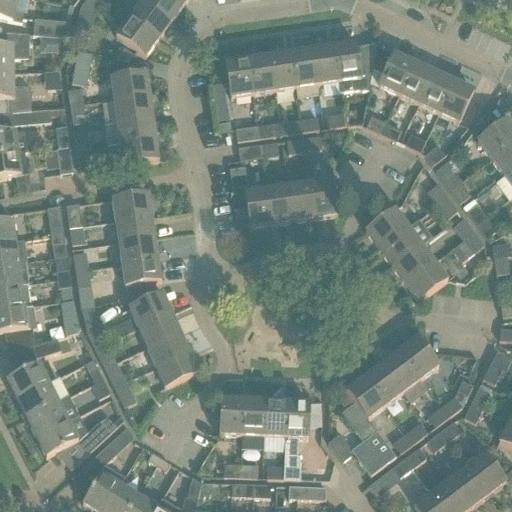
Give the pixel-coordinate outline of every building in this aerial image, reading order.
[(0,0),(0,23),(21,28),(23,17),(16,16),(18,0),(0,0)] [(92,19),(103,4),(97,0),(88,0),(81,11),(92,19)] [(171,27),(183,9),(170,0),(145,0),(141,5),(171,27)] [(170,0),(183,9),(190,0),(170,0)] [(158,44),(171,27),(141,5),(129,23),(158,44)] [(145,62),(158,44),(129,23),(115,41),(145,62)] [(62,42),(66,42),(69,27),(33,25),(32,40),(53,41),(62,42)] [(0,79),(13,79),(12,65),(29,64),(28,39),(4,38),(5,52),(0,52),(0,79)] [(62,42),(53,41),(54,57),(63,57),(62,42)] [(355,48),(333,51),(338,87),(340,96),(352,95),(360,95),(368,95),(372,72),(376,51),(377,48),(356,51),(355,48)] [(317,90),(338,87),(333,51),(311,55),(317,90)] [(372,72),(372,74),(384,79),(378,91),(397,99),(412,67),(393,59),(376,51),(372,72)] [(296,93),(317,90),(311,55),(291,58),(296,93)] [(76,56),(71,87),(85,89),(90,58),(76,56)] [(274,97),(296,93),(291,58),(269,61),(274,97)] [(253,100),(274,97),(269,61),(248,64),(253,100)] [(250,100),(253,100),(248,64),(225,67),(230,103),(250,100)] [(418,109),(432,77),(412,67),(397,99),(418,109)] [(437,118),(452,86),(432,77),(418,109),(437,118)] [(31,91),(13,92),(13,79),(0,79),(0,104),(6,104),(7,119),(11,118),(32,117),(31,108),(31,91)] [(113,107),(149,101),(146,79),(110,84),(113,105),(113,107)] [(458,128),(473,96),(452,86),(437,118),(458,128)] [(72,95),(67,96),(70,113),(82,111),(81,98),(80,94),(72,95)] [(116,128),(152,122),(149,101),(113,107),(116,128)] [(45,107),(31,108),(32,117),(38,116),(45,115),(45,107)] [(85,127),(82,111),(70,113),(72,129),(85,127)] [(39,129),(50,128),(49,115),(45,115),(38,116),(32,117),(11,118),(13,131),(39,129)] [(57,116),(57,132),(34,132),(34,143),(57,144),(57,133),(69,133),(69,116),(57,116)] [(326,121),(328,132),(328,134),(345,131),(343,119),(335,119),(326,121)] [(380,140),(386,128),(370,121),(365,133),(380,140)] [(119,148),(155,143),(152,122),(116,128),(119,148)] [(307,124),(299,125),(301,138),(319,135),(319,133),(317,122),(307,124)] [(288,126),(285,127),(286,140),(301,138),(299,125),(298,125),(288,126)] [(476,147),(490,164),(511,147),(511,133),(506,125),(490,137),(476,147)] [(229,126),(217,128),(217,130),(218,135),(230,134),(229,126)] [(259,144),(279,141),(277,128),(257,131),(259,144)] [(395,147),(401,135),(386,128),(380,140),(395,147)] [(257,131),(235,134),(237,147),(259,144),(257,131)] [(0,159),(23,157),(27,157),(24,135),(0,138),(0,159)] [(76,154),(88,152),(86,137),(74,139),(76,154)] [(420,158),(420,157),(425,147),(424,146),(410,139),(404,151),(420,158)] [(322,153),(320,141),(304,144),(305,156),(322,153)] [(123,171),(158,166),(155,143),(119,148),(123,171)] [(288,159),(305,156),(304,144),(287,146),(288,159)] [(503,182),(511,175),(511,147),(490,164),(503,182)] [(262,163),(278,160),(277,148),(260,150),(262,163)] [(259,163),(262,163),(260,150),(238,153),(240,166),(259,163)] [(424,160),(424,161),(428,167),(431,171),(445,161),(444,160),(441,157),(437,151),(424,160)] [(56,154),(60,180),(72,178),(69,152),(56,154)] [(79,177),(92,176),(88,152),(76,154),(79,177)] [(23,157),(0,159),(0,183),(21,181),(20,180),(27,179),(24,159),(24,158),(23,157)] [(439,182),(450,195),(456,190),(460,188),(449,174),(439,182)] [(511,175),(503,182),(511,193),(511,175)] [(331,185),(310,188),(315,224),(336,221),(331,185)] [(310,188),(288,191),(294,227),(315,224),(310,188)] [(460,208),(470,201),(460,188),(456,190),(450,195),(460,208)] [(437,189),(426,196),(428,199),(429,199),(438,211),(448,204),(439,191),(437,189)] [(267,194),(273,230),(294,227),(288,191),(267,194)] [(246,211),(247,216),(248,223),(250,233),(273,230),(267,194),(244,197),(246,211)] [(115,228),(151,223),(147,200),(112,205),(115,226),(115,228)] [(448,224),(458,217),(448,204),(438,211),(448,224)] [(476,208),(465,216),(476,230),(486,222),(476,208)] [(68,231),(81,230),(78,210),(66,211),(68,231)] [(246,211),(234,213),(235,217),(236,225),(248,223),(247,216),(246,211)] [(51,242),(63,240),(59,212),(47,213),(51,242)] [(379,255),(408,234),(394,215),(365,237),(379,255)] [(22,222),(21,235),(34,237),(36,224),(22,222)] [(496,235),(486,222),(476,230),(485,243),(486,242),(496,235)] [(118,247),(118,250),(154,244),(151,223),(115,228),(118,247)] [(0,248),(15,247),(11,225),(0,226),(0,248)] [(463,226),(454,233),(463,244),(473,237),(464,225),(463,226)] [(71,250),(84,248),(81,230),(68,231),(71,250)] [(91,245),(111,245),(111,232),(92,232),(91,245)] [(408,234),(379,255),(392,273),(422,251),(408,234)] [(463,244),(451,253),(461,267),(474,258),(483,251),(475,239),(473,237),(463,244)] [(54,263),(66,261),(63,240),(51,242),(54,263)] [(121,270),(157,265),(154,244),(118,250),(121,270)] [(0,271),(18,268),(25,267),(26,267),(23,246),(15,247),(0,248),(0,271)] [(506,261),(510,261),(508,247),(491,250),(493,264),(506,262),(506,261)] [(392,273),(406,291),(435,269),(422,251),(392,273)] [(75,277),(89,275),(86,257),(72,259),(75,277)] [(57,285),(69,283),(66,261),(54,263),(57,285)] [(496,280),(508,278),(506,262),(493,264),(496,280)] [(124,292),(160,287),(157,265),(121,270),(124,292)] [(18,268),(0,271),(0,293),(27,289),(28,289),(25,267),(18,268)] [(447,285),(435,269),(406,291),(418,307),(434,295),(447,285)] [(77,293),(91,290),(89,275),(75,277),(77,293)] [(62,306),(72,305),(69,283),(57,285),(58,293),(60,292),(62,306)] [(500,307),(511,304),(511,303),(510,288),(497,290),(499,303),(500,307)] [(0,315),(30,311),(27,289),(0,293),(0,315)] [(138,335),(171,320),(162,298),(129,313),(138,335)] [(502,323),(511,321),(511,304),(500,307),(502,323)] [(62,306),(60,306),(62,316),(74,314),(72,305),(62,306)] [(124,307),(101,314),(105,329),(129,321),(124,307)] [(32,311),(0,315),(0,338),(4,338),(7,359),(26,353),(34,350),(35,351),(36,350),(35,345),(34,335),(31,336),(31,333),(36,333),(32,311)] [(40,313),(38,331),(52,333),(54,314),(40,313)] [(147,355),(180,340),(171,320),(138,335),(147,355)] [(94,354),(106,348),(98,333),(86,339),(94,354)] [(511,347),(511,334),(500,333),(498,346),(511,347)] [(157,376),(190,361),(180,340),(147,355),(156,375),(157,376)] [(44,343),(35,345),(36,350),(36,351),(45,348),(44,343)] [(416,343),(399,356),(420,385),(438,372),(426,357),(424,354),(416,343)] [(36,351),(36,350),(35,351),(39,364),(63,356),(59,344),(45,348),(36,351)] [(102,369),(113,363),(106,348),(94,354),(102,369)] [(381,369),(403,398),(420,385),(399,356),(381,369)] [(496,358),(490,369),(501,374),(505,376),(510,364),(507,363),(496,358)] [(165,394),(198,379),(190,361),(157,376),(165,394)] [(6,385),(16,404),(56,384),(56,383),(46,364),(38,368),(21,377),(6,385)] [(56,371),(62,387),(74,381),(68,366),(56,371)] [(115,395),(127,389),(116,366),(104,372),(115,395)] [(381,369),(364,382),(386,411),(403,398),(381,369)] [(494,390),(501,374),(490,369),(482,385),(494,390)] [(89,378),(94,388),(95,389),(102,385),(97,374),(89,378)] [(26,423),(69,402),(58,382),(56,383),(56,384),(16,404),(26,423)] [(364,382),(346,396),(354,407),(340,417),(350,431),(364,421),(367,425),(386,411),(364,382)] [(98,404),(110,398),(102,385),(95,389),(94,388),(91,389),(98,404)] [(467,402),(472,391),(462,386),(456,396),(467,402)] [(124,413),(135,407),(127,389),(115,395),(124,413)] [(489,399),(478,393),(471,407),(482,413),(489,399)] [(462,413),(467,402),(456,396),(454,402),(441,412),(449,422),(462,413)] [(36,443),(78,421),(69,402),(26,423),(36,443)] [(241,441),(243,405),(221,404),(220,422),(220,428),(219,440),(241,441)] [(263,442),(265,406),(243,405),(241,441),(241,453),(263,454),(263,442)] [(285,443),(286,407),(265,406),(263,442),(285,443)] [(441,412),(440,413),(435,406),(428,411),(433,418),(429,421),(437,431),(449,422),(441,412)] [(308,430),(309,408),(286,407),(285,443),(284,460),(283,471),(284,471),(283,484),(300,485),(301,471),(298,471),(299,460),(298,460),(298,443),(307,444),(308,430)] [(474,429),(482,413),(471,407),(463,423),(474,429)] [(309,408),(308,430),(320,430),(320,408),(309,408)] [(69,426),(36,443),(46,462),(77,447),(88,459),(116,433),(117,432),(108,421),(101,425),(79,446),(69,426)] [(394,461),(376,437),(367,425),(364,421),(350,431),(362,447),(351,455),(340,439),(327,448),(342,467),(353,459),(370,481),(396,462),(394,461)] [(449,446),(462,436),(454,426),(441,436),(449,446)] [(500,447),(511,453),(511,427),(510,426),(500,447)] [(414,448),(428,437),(421,428),(407,438),(414,448)] [(435,457),(449,446),(441,436),(427,446),(435,457)] [(403,457),(414,448),(407,438),(395,447),(403,457)] [(86,511),(106,511),(120,490),(124,483),(104,471),(116,459),(108,450),(89,467),(100,479),(82,509),(86,511)] [(413,473),(427,463),(419,453),(405,462),(413,473)] [(156,471),(161,464),(152,458),(147,466),(156,471)] [(489,500),(505,488),(484,459),(467,471),(489,500)] [(400,483),(413,473),(405,462),(392,472),(400,483)] [(165,477),(170,469),(161,464),(156,471),(165,477)] [(240,482),(241,469),(223,468),(222,481),(240,482)] [(257,483),(257,469),(241,469),(240,482),(257,483)] [(284,471),(283,471),(266,470),(266,483),(283,484),(284,471)] [(469,511),(472,511),(489,500),(467,471),(449,484),(469,511)] [(441,511),(469,511),(449,484),(431,498),(441,511)] [(200,488),(198,499),(208,501),(212,496),(212,488),(200,487),(200,488)] [(253,502),(254,489),(231,488),(230,501),(253,502)] [(269,502),(270,489),(254,489),(253,502),(269,502)] [(120,490),(106,511),(131,511),(138,501),(120,490)] [(296,505),(297,492),(289,492),(288,505),(296,505)] [(325,506),(325,493),(297,492),(296,505),(325,506)] [(194,511),(198,499),(187,497),(186,503),(184,503),(183,508),(181,511),(176,511),(161,503),(155,511),(194,511)] [(429,499),(413,511),(441,511),(431,498),(429,499)] [(155,511),(138,501),(131,511),(155,511)]
